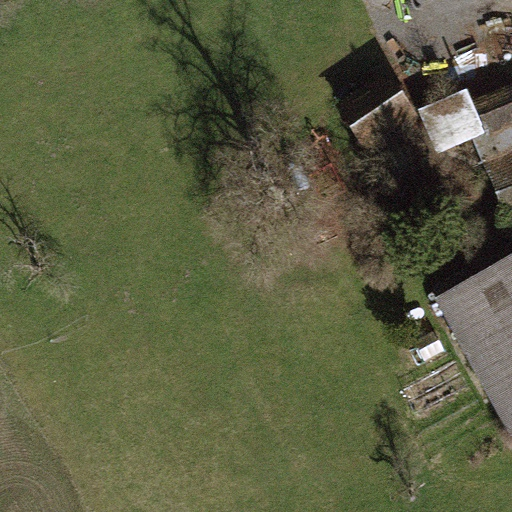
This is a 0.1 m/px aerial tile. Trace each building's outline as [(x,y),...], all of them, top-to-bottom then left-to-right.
[(386,80),(334,110),(359,153),(410,123),(386,80)] [(511,83),(474,96),(490,146),(511,139),(511,83)] [(465,95),(417,116),(439,167),(487,147),(465,95)] [(511,157),(486,166),(507,231),(511,229),(511,157)] [(511,263),(430,307),(507,450),(511,446),(511,263)]
